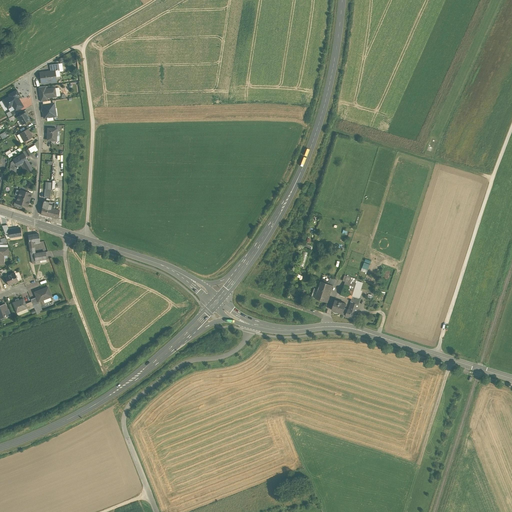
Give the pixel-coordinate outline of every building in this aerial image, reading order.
[(50,71),(40,73),(41,84),(56,82),(55,71),(50,71)] [(45,89),(40,90),(41,99),(47,98),(56,97),(55,88),(45,89)] [(10,96),(3,100),(8,109),(13,106),(20,102),(17,98),(20,96),(16,91),(9,95),(10,96)] [(20,102),(13,106),(14,107),(13,108),(15,111),(23,107),(20,102)] [(43,105),(42,105),(44,118),(56,117),(54,103),(51,104),(43,105)] [(25,112),(17,117),(22,125),(30,120),(25,112)] [(57,129),(48,128),(47,140),(56,141),(56,136),(57,129)] [(28,129),(20,133),(23,137),(22,138),(24,142),(32,138),(29,133),(30,132),(28,129)] [(28,161),(24,154),(13,160),(17,167),(23,163),(26,169),(28,173),(33,170),(28,161)] [(32,194),(20,190),(18,197),(29,200),(32,194)] [(29,200),(18,197),(16,203),(23,205),(27,207),(29,200)] [(60,199),(55,198),(54,202),(54,209),(52,217),(58,219),(59,214),(59,211),(60,199)] [(49,202),(44,201),(41,214),(52,217),(54,209),(51,208),(52,205),(49,204),(49,202)] [(38,234),(28,235),(29,243),(29,244),(32,243),(40,242),(38,234)] [(0,248),(0,263),(3,263),(3,254),(8,254),(8,248),(0,248)] [(303,251),(299,266),(304,267),(308,252),(303,251)] [(45,253),(34,254),(35,261),(46,259),(45,253)] [(364,262),(361,271),(367,272),(370,264),(364,262)] [(15,273),(5,277),(9,286),(18,282),(15,273)] [(357,280),(344,276),(343,281),(345,282),(352,284),(356,285),(357,280)] [(331,285),(321,281),(319,289),(328,293),(331,285)] [(352,284),(345,282),(343,288),(349,291),(352,284)] [(48,287),(35,293),(37,297),(38,301),(51,296),(48,287)] [(349,291),(343,288),(341,295),(351,298),(352,296),(353,292),(349,291)] [(328,293),(319,289),(316,298),(327,303),(329,298),(327,297),(328,293)] [(352,296),(351,298),(350,302),(352,302),(359,304),(360,299),(358,298),(352,296)] [(37,297),(30,300),(31,302),(33,306),(39,303),(38,301),(37,297)] [(24,299),(13,303),(17,312),(27,308),(26,304),(24,299)] [(346,304),(335,300),(332,310),(343,314),(345,308),(346,304)] [(31,302),(26,304),(27,308),(28,310),(34,308),(33,306),(31,302)] [(352,302),(349,310),(356,312),(359,305),(359,304),(352,302)] [(5,304),(0,305),(0,318),(6,316),(5,315),(9,314),(5,304)] [(349,310),(348,310),(345,316),(354,319),(356,312),(349,310)]
